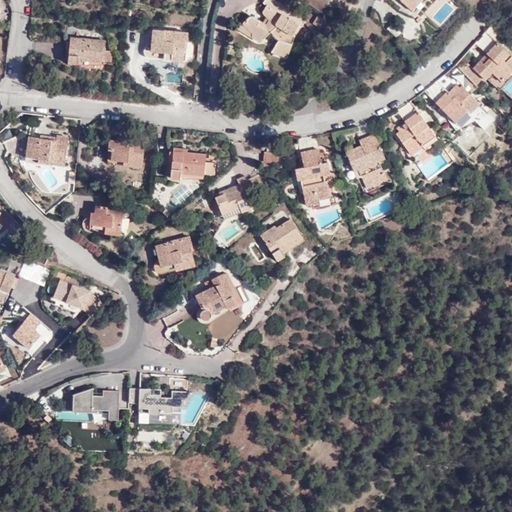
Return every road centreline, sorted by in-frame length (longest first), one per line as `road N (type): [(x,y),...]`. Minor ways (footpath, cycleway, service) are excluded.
road 1 (residential): [(489,3),(444,65),(367,113),(322,123),(230,125),(16,101)]
road 2 (residential): [(141,359),(136,298),(69,251),(24,204),(0,163)]
road 3 (residential): [(141,359),(214,369),(296,267)]
road 4 (residential): [(0,405),(61,374),(141,359)]
road 5 (unknown): [(198,121),(210,0)]
